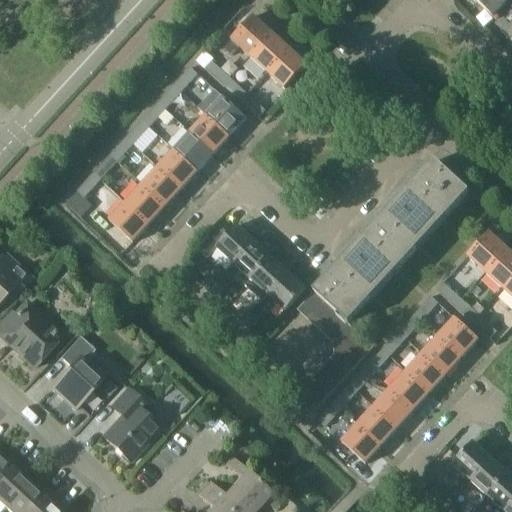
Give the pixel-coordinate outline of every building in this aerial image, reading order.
[(509,0),(474,0),(493,17),(509,0)] [(234,21),(244,30),(233,42),(244,52),(265,28),(244,9),(234,21)] [(265,70),(286,46),(265,28),(244,52),(265,70)] [(286,46),(265,70),(285,89),(307,65),(286,46)] [(197,62),(206,70),(218,81),(225,73),(213,63),(215,60),(206,52),(197,62)] [(174,86),(182,93),(198,76),(190,69),(174,86)] [(239,99),(246,91),(225,73),(218,81),(239,99)] [(158,104),(166,111),(182,93),(174,86),(158,104)] [(246,91),(239,99),(260,118),(267,110),(246,91)] [(207,116),(231,138),(246,121),(223,99),(207,116)] [(142,122),(150,129),(166,111),(158,104),(142,122)] [(191,134),(214,155),(231,138),(207,116),(191,134)] [(126,139),(133,146),(150,129),(142,122),(126,139)] [(175,152),(198,173),(214,155),(191,134),(175,152)] [(110,157),(117,164),(133,146),(126,139),(110,157)] [(159,169),(182,191),(198,173),(175,152),(159,169)] [(94,174),(101,181),(117,164),(110,157),(94,174)] [(349,325),(469,194),(435,163),(314,293),(323,302),(332,310),(341,318),(349,325)] [(142,187),(166,208),(182,191),(159,169),(142,187)] [(101,181),(94,174),(77,192),(85,199),(101,181)] [(126,204),(150,226),(166,208),(142,187),(126,204)] [(126,204),(110,222),(133,243),(150,226),(126,204)] [(235,266),(256,244),(238,228),(218,250),(235,266)] [(490,234),(468,258),(486,275),(508,251),(490,234)] [(250,280),(271,258),(256,244),(235,266),(250,280)] [(503,291),(511,280),(511,254),(508,251),(486,275),(503,291)] [(267,296),(288,274),(271,258),(250,280),(267,296)] [(13,301),(32,280),(10,260),(1,270),(0,269),(0,304),(8,296),(13,301)] [(288,274),(267,296),(285,312),(305,290),(288,274)] [(208,293),(217,284),(209,277),(201,285),(208,293)] [(511,280),(503,291),(511,298),(511,280)] [(217,284),(208,293),(216,299),(224,291),(217,284)] [(456,308),(462,301),(444,285),(438,292),(456,308)] [(323,302),(314,293),(299,310),(308,318),(323,302)] [(415,316),(423,323),(439,305),(431,298),(415,316)] [(462,301),(456,308),(474,324),(480,317),(462,301)] [(332,310),(323,302),(308,318),(317,327),(332,310)] [(0,337),(35,370),(58,345),(32,321),(37,316),(27,306),(13,322),(9,318),(0,327),(0,337)] [(243,325),(251,316),(244,309),(236,317),(243,325)] [(341,318),(332,310),(317,327),(326,335),(341,318)] [(251,316),(243,325),(250,331),(258,322),(251,316)] [(399,333),(407,341),(423,323),(415,316),(399,333)] [(480,317),(474,324),(492,340),(498,334),(480,317)] [(349,325),(341,318),(326,335),(335,343),(350,326),(349,325)] [(479,341),(455,320),(439,338),(462,359),(479,341)] [(373,348),(350,326),(335,343),(335,355),(352,371),(373,348)] [(383,351),(391,358),(407,341),(399,333),(383,351)] [(462,359),(439,338),(423,355),(446,377),(462,359)] [(75,412),(105,379),(87,362),(95,353),(80,340),(61,361),(71,370),(52,391),(75,412)] [(367,368),(375,376),(391,358),(383,351),(367,368)] [(352,371),(335,355),(327,364),(344,380),(352,371)] [(446,377),(423,355),(407,373),(430,394),(446,377)] [(344,380),(327,364),(319,373),(336,388),(344,380)] [(351,386),(359,393),(375,376),(367,368),(351,386)] [(336,388),(319,373),(311,381),(328,397),(336,388)] [(430,394),(407,373),(391,390),(414,412),(430,394)] [(328,397),(311,381),(303,390),(320,406),(328,397)] [(335,403),(342,410),(359,393),(351,386),(335,403)] [(320,406),(303,390),(295,399),(312,415),(320,406)] [(414,412),(391,390),(374,408),(398,429),(414,412)] [(131,464),(160,432),(143,416),(149,410),(129,393),(113,410),(123,419),(104,440),(131,464)] [(342,410),(335,403),(318,421),(326,428),(342,410)] [(398,429),(374,408),(358,425),(382,447),(398,429)] [(382,447),(358,425),(342,443),(365,465),(382,447)] [(470,481),(491,459),(474,444),(453,466),(470,481)] [(0,486),(20,465),(14,459),(8,465),(0,457),(0,486)] [(488,497),(508,475),(491,459),(470,481),(488,497)] [(233,489),(257,511),(258,511),(266,504),(274,511),(280,505),(233,460),(226,468),(241,481),(233,489)] [(0,503),(7,510),(30,485),(22,477),(27,471),(20,465),(0,486),(0,503)] [(503,511),(505,511),(511,505),(511,478),(508,475),(488,497),(503,511)] [(257,511),(233,489),(225,498),(211,484),(205,491),(227,511),(257,511)] [(30,485),(7,510),(9,511),(35,511),(52,494),(45,488),(40,494),(30,485)] [(227,511),(205,491),(199,498),(213,511),(211,511),(227,511)] [(444,509),(453,500),(445,493),(437,502),(444,509)] [(52,494),(35,511),(58,511),(53,507),(59,501),(52,494)] [(453,500),(444,509),(447,511),(455,511),(460,506),(453,500)]
